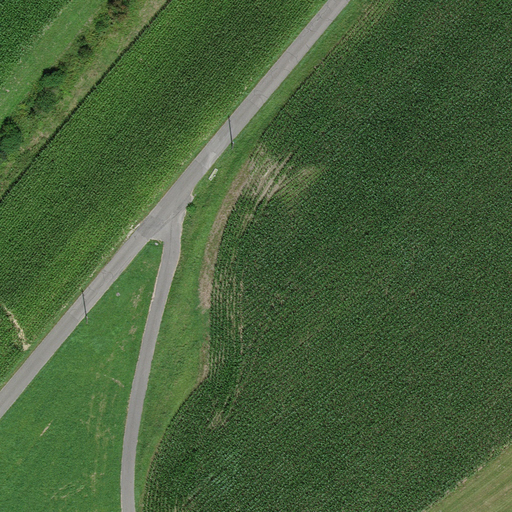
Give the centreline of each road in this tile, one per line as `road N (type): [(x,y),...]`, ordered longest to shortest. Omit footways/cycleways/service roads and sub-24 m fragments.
road 1 (unclassified): [(336,0),(0,401)]
road 2 (track): [(125,511),(137,385),(168,261),(160,209)]
